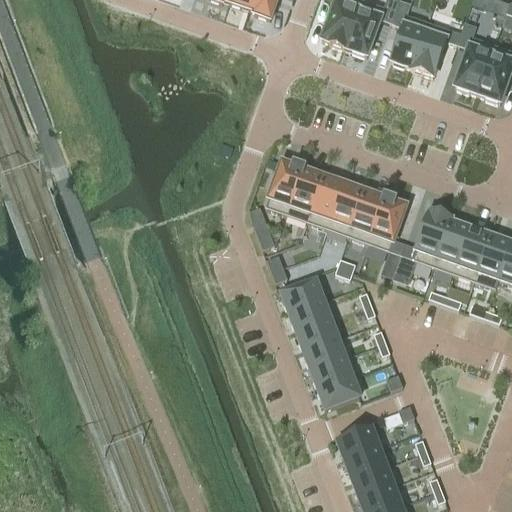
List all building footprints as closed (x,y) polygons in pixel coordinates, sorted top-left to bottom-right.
[(206,0),(205,3),(221,9),(222,7),(227,9),(230,0),(206,0)] [(230,0),(227,9),(248,16),(253,0),(230,0)] [(253,0),(248,16),(253,18),(253,20),(268,26),(277,0),(253,0)] [(349,0),(336,0),(320,45),(328,48),(327,49),(343,55),(344,53),(343,53),(360,4),(349,0)] [(360,4),(343,53),(344,53),(351,56),(351,57),(363,62),(363,60),(365,61),(379,24),(390,28),(394,16),(398,5),(386,1),(382,12),(360,4)] [(401,32),(389,66),(392,67),(392,69),(402,73),(403,71),(410,73),(427,27),(394,16),(390,28),(401,32)] [(410,73),(409,75),(431,83),(444,47),(455,51),(459,39),(427,27),(410,73)] [(467,55),(453,92),(455,93),(455,94),(467,99),(468,97),(476,100),(493,51),(471,43),(475,32),(463,28),(459,39),(455,51),(467,55)] [(511,57),(493,51),(476,100),(484,103),(484,105),(496,109),(497,108),(499,108),(511,70),(511,57)] [(272,191),(264,213),(285,221),(302,175),(303,175),(302,174),(292,171),(291,171),(280,167),(276,180),(275,180),(271,191),(272,191)] [(302,175),(285,221),(306,228),(322,182),(303,175),(302,175)] [(322,182),(306,228),(326,235),(342,189),(322,182)] [(342,189),(326,235),(346,243),(363,197),(342,189)] [(363,197),(346,243),(367,250),(383,204),(382,204),(363,197)] [(383,204),(367,250),(399,261),(404,249),(392,246),(404,211),(394,208),(394,207),(383,203),(382,204),(383,204)] [(404,249),(399,261),(432,273),(448,227),(449,227),(450,225),(449,225),(428,218),(415,253),(404,249)] [(448,227),(432,273),(452,280),(469,234),(451,228),(449,227),(448,227)] [(264,228),(253,232),(257,244),(269,240),(264,228)] [(469,234),(452,280),(473,288),(489,242),(469,234)] [(269,240),(257,244),(261,256),(273,251),(269,240)] [(489,242),(473,288),(493,295),(494,295),(497,286),(496,285),(509,249),(489,242)] [(511,249),(509,249),(496,285),(497,286),(511,291),(511,249)] [(277,262),(265,266),(270,278),(281,273),(277,262)] [(339,265),(336,272),(351,277),(354,270),(339,265)] [(336,272),(334,279),(349,285),(349,283),(351,278),(351,277),(336,272)] [(281,273),(270,278),(274,289),(286,285),(281,273)] [(314,286),(280,299),(288,319),(321,306),(314,286)] [(429,297),(427,304),(442,310),(445,302),(429,297)] [(365,299),(358,301),(362,313),(370,310),(365,299)] [(445,302),(442,310),(457,315),(460,307),(445,302)] [(321,306),(288,319),(295,338),(328,325),(321,306)] [(370,310),(362,313),(366,324),(374,321),(372,317),(370,310)] [(470,311),(468,319),(483,324),(485,316),(470,311)] [(485,316),(483,324),(498,329),(501,322),(485,316)] [(328,325),(295,338),(302,357),(336,344),(328,325)] [(380,337),(372,339),(377,351),(384,348),(380,337)] [(336,344),(302,357),(309,376),(343,363),(336,344)] [(384,348),(377,351),(381,362),(388,359),(384,348)] [(343,363),(309,376),(316,395),(350,383),(343,363)] [(397,381),(385,385),(389,397),(401,393),(397,381)] [(350,383),(316,395),(324,415),(358,403),(350,383)] [(408,412),(397,417),(401,428),(413,424),(408,412)] [(369,433),(336,446),(343,466),(377,453),(369,433)] [(421,446),(414,449),(418,460),(425,457),(421,446)] [(377,453),(343,466),(351,485),(384,473),(377,453)] [(425,457),(418,460),(422,471),(430,468),(427,463),(425,457)] [(384,473),(351,485),(358,504),(391,492),(384,473)] [(435,484),(428,487),(432,498),(440,495),(435,484)] [(391,492),(358,504),(360,511),(395,511),(399,511),(391,492)] [(440,495),(432,498),(436,509),(444,506),(440,495)]
